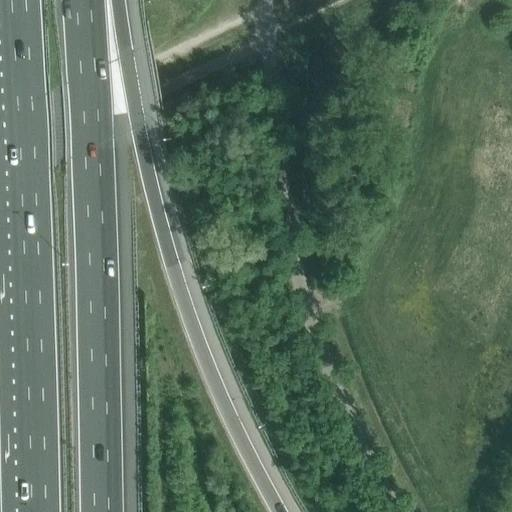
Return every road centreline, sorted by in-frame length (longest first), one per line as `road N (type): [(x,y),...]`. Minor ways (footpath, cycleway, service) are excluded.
road 1 (motorway): [(278,511),(235,429),(173,268),(110,0)]
road 2 (unclassified): [(397,511),(300,287),(264,0)]
road 3 (motorway): [(17,0),(37,511)]
road 4 (motorway): [(94,511),(82,0)]
road 5 (track): [(0,132),(264,3)]
